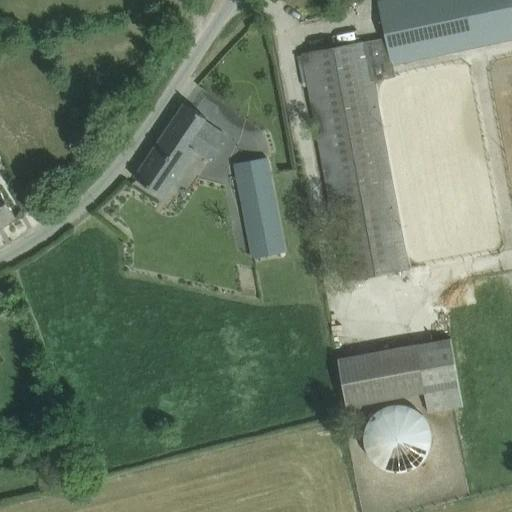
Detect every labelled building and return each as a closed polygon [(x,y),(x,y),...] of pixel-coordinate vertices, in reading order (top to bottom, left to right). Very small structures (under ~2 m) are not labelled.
[(389,48),(367,53),(365,42),(302,53),(306,73),(345,281),(408,269),(370,68),(392,64),(511,38),(511,0),(385,0),(379,1),(389,48)] [(204,120),(205,117),(184,103),(134,178),(162,196),(194,149),(210,160),(226,135),(204,120)] [(241,192),(250,239),(254,261),(285,255),(267,157),(235,163),(238,178),(231,179),(234,193),(241,192)] [(0,227),(16,218),(0,190),(0,227)] [(424,392),(428,412),(463,406),(451,339),(338,359),(346,407),(424,392)] [(374,463),(379,467),(385,470),(391,472),(397,473),(404,472),(410,470),(416,467),(421,463),(425,458),(428,453),(430,447),(431,440),(431,434),(430,428),(427,422),(423,416),(418,412),(413,408),(407,406),(400,405),(394,405),(388,406),(382,408),(376,412),(371,416),(368,422),(365,428),(363,434),(363,440),(364,447),(366,453),(369,458),(374,463)] [(62,463),(36,471),(42,489),(67,482),(62,463)]
